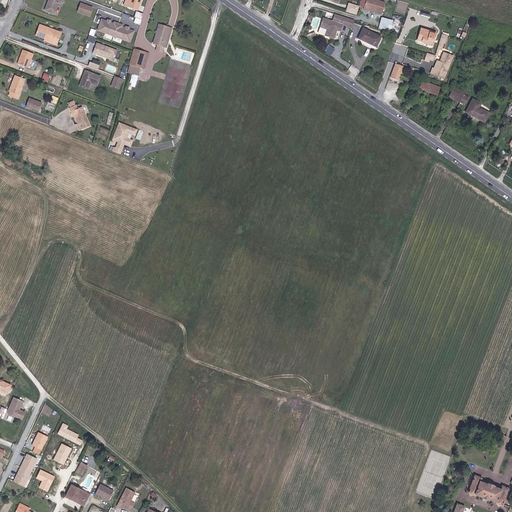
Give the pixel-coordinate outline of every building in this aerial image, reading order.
[(63,6),(65,0),(50,0),(47,11),(56,14),(59,5),(63,6)] [(132,0),(130,7),(139,10),(142,0),(132,0)] [(384,14),(388,2),(380,0),(368,0),(367,7),(380,11),(380,13),(384,14)] [(346,10),(357,14),(360,5),(349,2),(346,10)] [(95,8),(83,3),(80,11),(92,16),(95,8)] [(336,22),(327,19),(324,28),(331,30),(329,36),(338,39),(341,31),(344,32),(346,25),(356,28),(358,21),(338,15),(336,22)] [(101,17),(97,31),(132,42),(136,28),(101,17)] [(155,43),(165,46),(171,27),(160,24),(155,43)] [(38,35),(47,38),(55,41),(57,37),(61,38),(63,32),(42,25),(38,35)] [(174,28),(171,27),(165,46),(168,47),(174,28)] [(91,28),(87,40),(94,43),(96,37),(93,36),(96,29),(91,28)] [(384,36),(366,28),(362,38),(379,46),(384,36)] [(430,31),(430,30),(426,28),(422,40),(429,43),(430,41),(436,44),(437,40),(439,40),(441,35),(430,31)] [(443,51),(448,35),(443,33),(437,49),(443,51)] [(58,45),(61,38),(57,37),(55,41),(47,38),(46,41),(58,45)] [(117,49),(97,41),(93,51),(114,59),(117,49)] [(331,56),(335,48),(329,45),(325,52),(331,56)] [(143,66),(147,52),(135,49),(132,63),(139,65),(143,66)] [(36,54),(25,50),(20,64),(31,68),(36,54)] [(434,62),(435,54),(427,52),(425,60),(434,62)] [(434,67),(432,73),(445,78),(455,56),(446,52),(442,61),(439,60),(436,68),(434,67)] [(92,58),(90,66),(98,69),(101,61),(92,58)] [(139,65),(132,63),(130,69),(137,71),(139,65)] [(401,66),(397,78),(404,81),(408,69),(401,66)] [(97,84),(100,75),(84,70),(79,84),(88,87),(90,81),(97,84)] [(24,78),(16,75),(13,83),(11,83),(8,90),(10,91),(8,95),(17,98),(24,78)] [(122,77),(114,75),(111,85),(118,87),(122,77)] [(424,81),(422,88),(427,90),(427,91),(440,96),(442,88),(424,81)] [(464,95),(466,92),(457,87),(452,97),(467,105),(470,98),(464,95)] [(42,101),(30,96),(27,105),(39,109),(42,101)] [(481,109),(484,104),(475,99),(468,113),(487,123),(491,114),(481,109)] [(71,105),(72,109),(74,108),(75,112),(79,122),(81,128),(91,124),(83,104),(79,106),(77,102),(76,103),(72,104),(71,105)] [(135,127),(119,120),(112,136),(117,139),(123,141),(126,142),(128,137),(126,136),(128,130),(133,132),(135,127)] [(0,380),(0,390),(9,395),(13,387),(0,380)] [(27,401),(19,397),(12,411),(13,414),(18,416),(20,415),(26,418),(29,412),(24,409),(27,401)] [(63,423),(57,434),(81,446),(83,441),(77,438),(79,435),(67,429),(68,426),(63,423)] [(48,437),(38,432),(32,445),(35,446),(32,452),(39,455),(48,437)] [(72,449),(62,444),(53,460),(64,465),(72,449)] [(26,485),(39,458),(28,453),(16,480),(26,485)] [(55,477),(40,470),(36,478),(42,481),(38,487),(47,492),(55,477)] [(500,506),(504,507),(511,489),(507,487),(506,490),(499,488),(499,486),(489,482),(488,483),(481,481),(482,478),(477,476),(471,491),(470,494),(476,496),(477,494),(483,496),(482,499),(493,503),(494,500),(501,503),(500,506)] [(102,484),(98,494),(111,500),(116,491),(102,484)] [(67,497),(71,499),(72,497),(84,503),(88,494),(80,489),(78,488),(73,486),(67,497)] [(137,493),(128,488),(119,506),(123,508),(124,507),(127,508),(127,507),(133,510),(137,502),(133,500),(137,493)] [(92,495),(88,494),(84,503),(72,497),(71,499),(86,507),(92,495)] [(464,511),(467,506),(459,503),(455,511),(464,511)]
